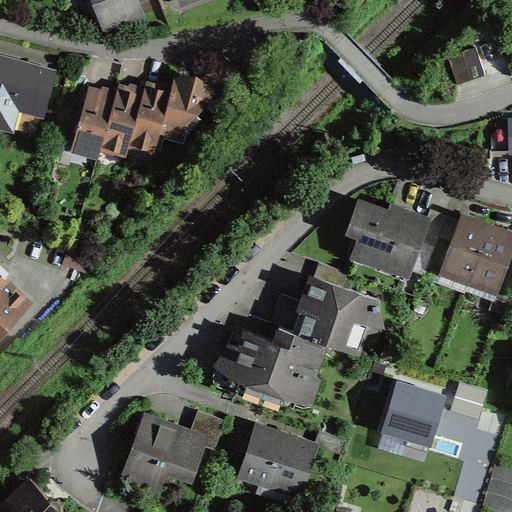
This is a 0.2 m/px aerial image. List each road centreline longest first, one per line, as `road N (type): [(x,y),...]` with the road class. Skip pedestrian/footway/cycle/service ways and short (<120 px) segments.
road 1 (residential): [(511,180),(402,168),(327,200),(71,452)]
road 2 (residential): [(413,103),(321,30),(272,16),(189,46),(78,45),(0,22)]
